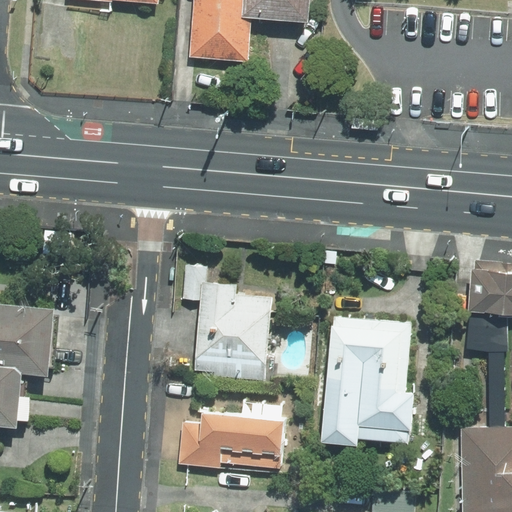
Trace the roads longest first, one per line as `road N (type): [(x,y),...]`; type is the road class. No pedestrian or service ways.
road 1 (primary): [(150,162),(511,195)]
road 2 (residential): [(150,162),(120,511)]
road 3 (primary): [(0,150),(150,162)]
